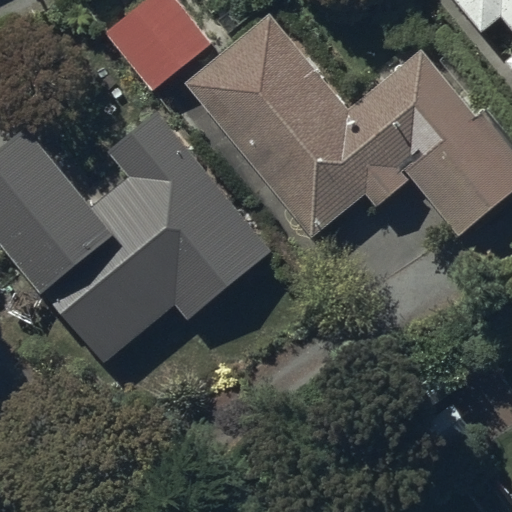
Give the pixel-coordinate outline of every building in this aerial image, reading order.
[(172,0),(157,0),(107,43),(156,100),(215,50),(172,0)] [(511,0),(454,0),(511,72),(511,0)] [(272,25),(188,93),(316,249),(366,208),(377,221),(414,192),(461,250),(511,208),(511,151),(488,122),(480,129),(424,61),(351,121),(272,25)] [(43,101),(0,134),(0,199),(125,359),(179,317),(191,331),(277,264),(166,122),(124,155),(132,165),(108,185),(43,101)] [(0,511),(45,511),(20,474),(0,486),(0,511)]
